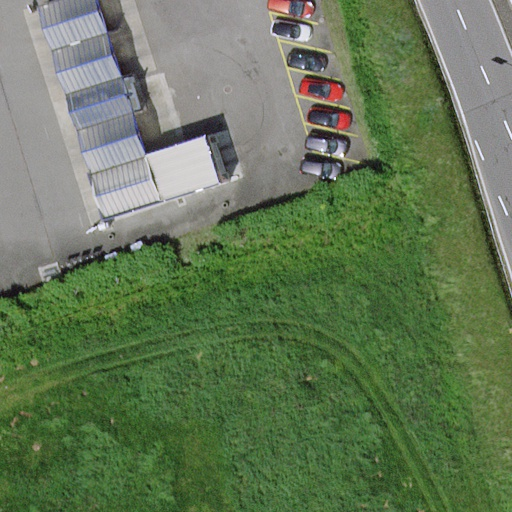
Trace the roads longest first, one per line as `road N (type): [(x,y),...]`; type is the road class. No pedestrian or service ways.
road 1 (unknown): [(259,0),(290,141),(281,183),(262,199),(43,277),(8,268),(0,248)]
road 2 (primary): [(452,0),(511,156)]
